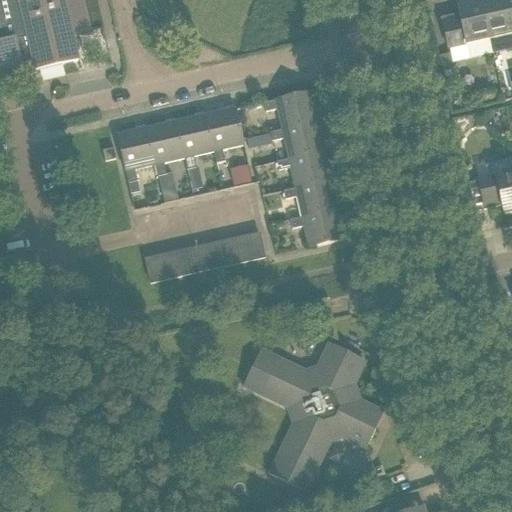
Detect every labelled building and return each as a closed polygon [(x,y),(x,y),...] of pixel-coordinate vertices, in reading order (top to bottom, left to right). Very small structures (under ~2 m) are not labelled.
[(82,0),(0,0),(0,80),(24,75),(21,65),(32,63),(34,72),(78,62),(72,37),(90,32),(82,0)] [(163,0),(163,2),(174,7),(172,10),(228,34),(242,0),(163,0)] [(480,1),(478,1),(477,0),(473,0),(464,2),(464,4),(456,6),(459,19),(441,23),(448,50),(489,41),(480,1)] [(482,0),(480,1),(489,41),(492,55),(511,50),(511,7),(507,8),(505,0),(482,0)] [(442,73),(453,70),(450,54),(438,57),(442,73)] [(281,131),(319,123),(312,93),(275,102),(263,105),(265,114),(277,111),(281,131)] [(221,152),(243,147),(235,109),(204,116),(213,153),(215,164),(224,162),(221,152)] [(192,158),(213,153),(204,116),(175,123),(184,160),(186,172),(195,170),(192,158)] [(163,165),(184,160),(175,123),(146,129),(154,167),(157,178),(166,176),(163,165)] [(281,131),(269,134),(269,135),(271,143),(283,140),(288,161),(325,152),(319,123),(281,131)] [(134,171),(154,167),(146,129),(117,136),(125,173),(126,173),(128,184),(136,182),(134,171)] [(257,138),(246,140),(248,150),(260,148),(257,138)] [(105,163),(115,160),(113,150),(102,152),(105,163)] [(295,190),(332,182),(325,152),(288,161),(277,163),(278,172),(290,170),(295,190)] [(233,186),(251,181),(247,166),(229,170),(233,186)] [(511,171),(477,180),(478,182),(467,184),(473,207),(483,205),(483,207),(501,203),(504,216),(511,214),(511,171)] [(199,179),(189,181),(191,191),(201,189),(199,179)] [(301,220),(339,211),(332,182),(295,190),(283,193),(285,201),(297,199),(301,220)] [(308,249),(345,241),(339,211),(301,220),(290,222),(292,230),(303,228),(308,249)] [(251,262),(264,259),(259,235),(246,238),(251,262)] [(239,265),(251,262),(246,238),(233,241),(239,265)] [(226,268),(239,265),(233,241),(221,243),(226,268)] [(213,270),(226,268),(221,243),(208,246),(213,270)] [(201,273),(213,270),(208,246),(195,249),(201,273)] [(188,276),(201,273),(195,249),(183,252),(188,276)] [(175,279),(188,276),(183,252),(170,255),(175,279)] [(163,282),(175,279),(170,255),(157,258),(163,282)] [(150,285),(163,282),(157,258),(144,261),(150,285)] [(242,388),(260,396),(288,410),(293,425),(269,476),(305,493),(330,442),(341,438),(366,450),(375,431),(368,428),(376,410),(359,402),(353,387),(362,369),(344,361),(348,354),(329,345),(317,369),(306,373),(260,351),(242,388)] [(192,450),(204,446),(198,427),(185,431),(192,450)] [(199,470),(211,466),(204,446),(192,450),(199,470)]
